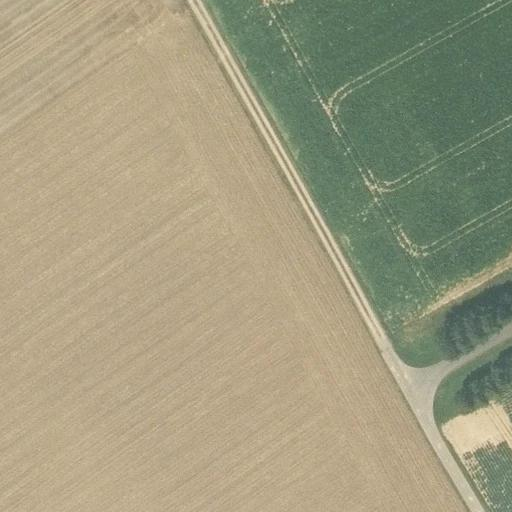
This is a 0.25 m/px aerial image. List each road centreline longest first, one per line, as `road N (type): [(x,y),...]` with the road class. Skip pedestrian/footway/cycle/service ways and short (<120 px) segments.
road 1 (track): [(408,392),(191,0)]
road 2 (track): [(475,511),(408,392)]
